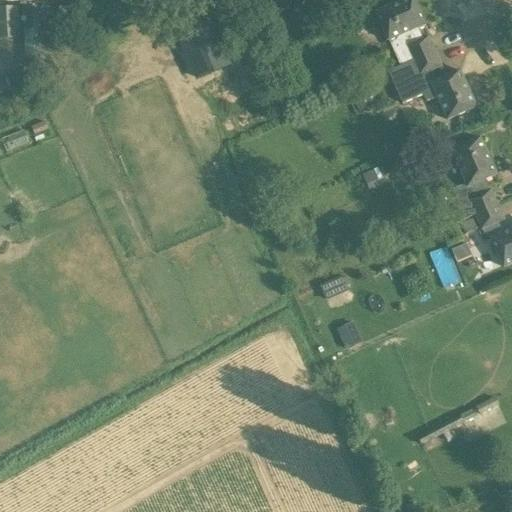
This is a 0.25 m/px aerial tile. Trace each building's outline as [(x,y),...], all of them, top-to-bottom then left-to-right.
[(417,28),(425,25),(413,0),(404,0),(376,13),(400,66),(412,61),(435,51),(429,36),(422,39),(417,28)] [(0,2),(0,34),(18,34),(18,2),(0,2)] [(24,30),(25,72),(45,72),(45,56),(54,56),(53,13),(33,13),(33,30),(24,30)] [(217,29),(180,45),(196,82),(233,65),(217,29)] [(460,72),(438,81),(433,71),(442,67),(435,51),(412,61),(423,88),(431,84),(447,120),(475,107),(460,72)] [(362,96),(369,98),(377,95),(372,83),(359,89),(362,96)] [(363,101),(355,104),(359,113),(366,110),(363,101)] [(45,122),(31,127),(34,134),(48,129),(45,122)] [(484,180),(496,175),(480,140),(452,152),(465,184),(452,190),(465,219),(475,215),(475,216),(498,206),(492,191),(489,192),(484,180)] [(402,156),(398,147),(390,151),(394,160),(402,156)] [(369,191),(388,182),(381,166),(362,175),(369,191)] [(511,230),(503,234),(498,223),(504,220),(498,206),(475,216),(487,242),(491,240),(504,268),(511,264),(511,230)] [(472,219),(461,224),(466,234),(476,229),(472,219)] [(430,251),(442,287),(460,281),(448,245),(430,251)] [(323,299),(345,289),(338,274),(316,284),(323,299)] [(337,331),(347,350),(363,342),(353,323),(337,331)] [(499,405),(495,398),(476,407),(479,415),(499,405)] [(474,408),(460,414),(469,431),(482,424),(474,408)] [(428,433),(418,439),(421,445),(464,423),(461,417),(428,433)]
